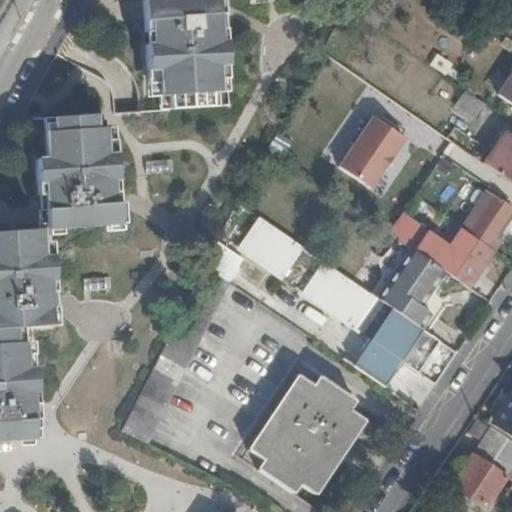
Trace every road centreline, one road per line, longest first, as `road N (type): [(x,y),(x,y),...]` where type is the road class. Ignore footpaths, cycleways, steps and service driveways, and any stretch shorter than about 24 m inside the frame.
road 1 (residential): [(286,43),(161,264),(125,306),(98,319),(93,342),(52,406),(52,448),(0,460)]
road 2 (residential): [(511,322),(384,511)]
